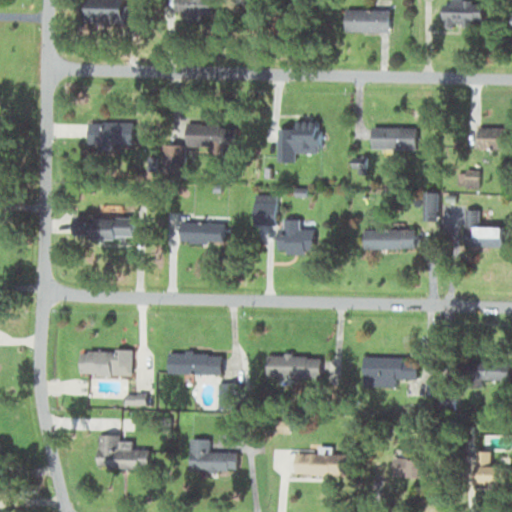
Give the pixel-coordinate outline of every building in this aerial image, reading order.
[(126,21),(125,0),(82,0),(83,22),(126,21)] [(211,17),(211,0),(173,0),(173,17),(211,17)] [(443,23),(483,24),(483,1),(444,0),(443,23)] [(320,120),(296,120),(296,126),(278,126),(278,151),(320,151),(320,120)] [(134,143),(134,122),(86,122),(86,143),(134,143)] [(372,147),(416,148),(416,126),(372,126),(372,147)] [(511,126),(482,126),(482,145),(511,145),(511,126)] [(167,141),(167,169),(186,169),(186,141),(167,141)] [(254,192),(254,223),(276,223),(276,192),(254,192)] [(503,244),(503,226),(471,226),(471,209),(464,209),(464,244),(503,244)] [(74,237),(134,238),(134,216),(74,215),(74,237)] [(314,246),(314,227),(300,227),(300,218),(282,218),(282,246),(314,246)] [(224,221),(188,221),(188,239),(224,239),(224,221)] [(415,227),(364,227),(364,248),(415,248),(415,227)] [(80,373),(131,374),(131,348),(81,347),(80,373)] [(222,351),(168,351),(168,372),(222,373),(222,351)] [(266,374),(321,374),(321,354),(266,354),(266,374)] [(395,385),(395,377),(417,377),(418,356),(364,355),(364,385),(395,385)] [(218,382),(218,406),(235,406),(235,382),(218,382)] [(132,447),(132,436),(98,436),(98,466),(149,466),(149,447),(132,447)] [(210,438),(190,437),(189,468),(236,470),(237,451),(210,450),(210,438)] [(296,473),(348,473),(348,452),(296,452),(296,473)] [(391,455),(391,477),(425,477),(425,455),(391,455)]
